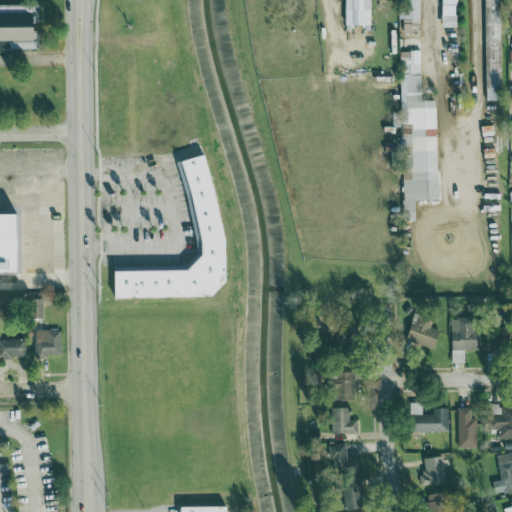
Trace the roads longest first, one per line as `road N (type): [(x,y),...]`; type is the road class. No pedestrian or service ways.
road 1 (tertiary): [(80,58),(88,511)]
road 2 (residential): [(383,298),(396,511)]
road 3 (residential): [(384,379),(511,379)]
